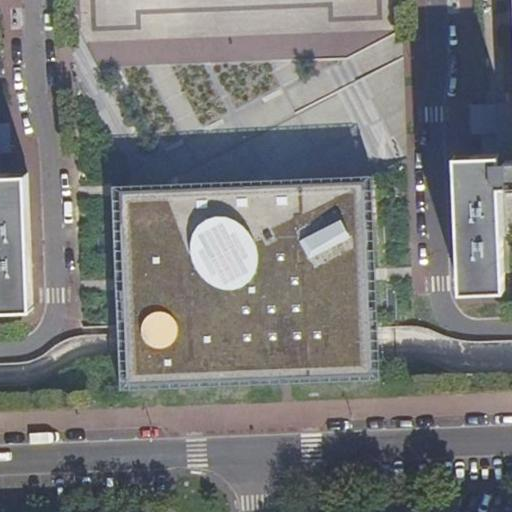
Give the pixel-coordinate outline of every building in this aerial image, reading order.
[(511,139),(501,140),(501,150),(511,149),(511,139)] [(511,149),(501,150),(501,160),(501,161),(511,161),(511,149)] [(511,161),(501,161),(501,160),(457,162),(462,291),(506,290),(504,233),(502,187),(511,186),(511,161)] [(0,309),(34,308),(29,177),(2,178),(0,178),(0,309)] [(121,355),(122,389),(280,383),(292,383),(382,379),(381,362),(380,341),(380,329),(380,322),(378,281),(378,267),(374,177),(232,182),(130,186),(114,187),(115,197),(118,280),(118,290),(120,325),(120,341),(121,355)]
